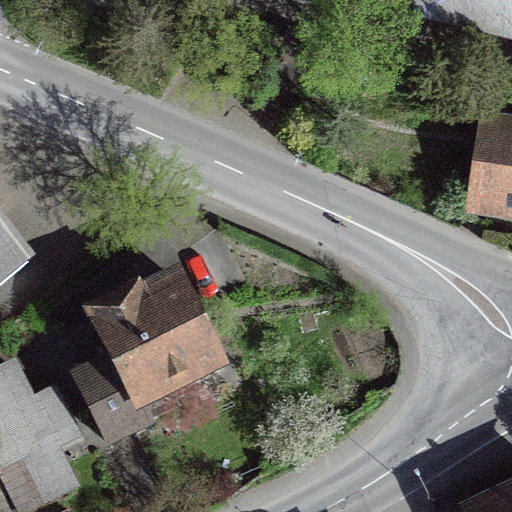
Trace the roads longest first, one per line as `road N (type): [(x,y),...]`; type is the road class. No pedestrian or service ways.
road 1 (tertiary): [(511,330),(468,288),(350,219),(0,70)]
road 2 (tertiary): [(319,511),(387,473),(511,378)]
